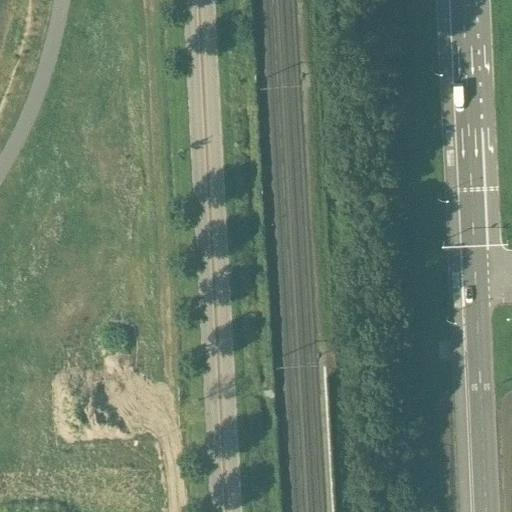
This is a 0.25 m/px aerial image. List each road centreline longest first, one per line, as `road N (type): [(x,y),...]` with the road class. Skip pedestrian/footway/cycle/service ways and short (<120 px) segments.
road 1 (secondary): [(233,511),(207,0)]
road 2 (secondary): [(188,0),(214,511)]
road 3 (primary): [(461,0),(485,511)]
